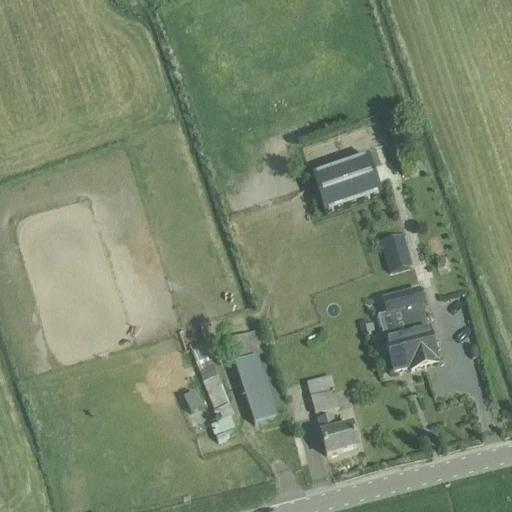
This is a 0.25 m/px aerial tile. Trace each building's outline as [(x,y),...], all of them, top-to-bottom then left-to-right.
[(367,162),(312,181),(326,220),(381,201),(367,162)] [(404,240),(381,246),(390,277),(412,271),(404,240)] [(443,261),(436,263),(438,271),(445,268),(443,261)] [(388,318),(383,319),(389,343),(385,344),(393,375),(394,375),(410,371),(411,374),(411,375),(438,368),(437,367),(438,367),(437,364),(437,363),(429,332),(429,333),(429,332),(427,333),(421,310),(423,309),(419,294),(394,301),(384,303),(388,318)] [(262,333),(227,344),(255,429),(289,418),(262,333)] [(234,421),(207,349),(192,354),(220,426),(212,429),(216,440),(234,433),(230,423),(234,421)] [(331,381),(307,387),(310,399),(334,393),(331,381)] [(334,395),(310,401),(315,419),(339,412),(334,395)] [(183,401),(190,417),(201,412),(193,396),(183,401)] [(321,438),(327,460),(358,452),(352,429),(335,434),(331,418),(318,422),(322,437),(321,438)]
